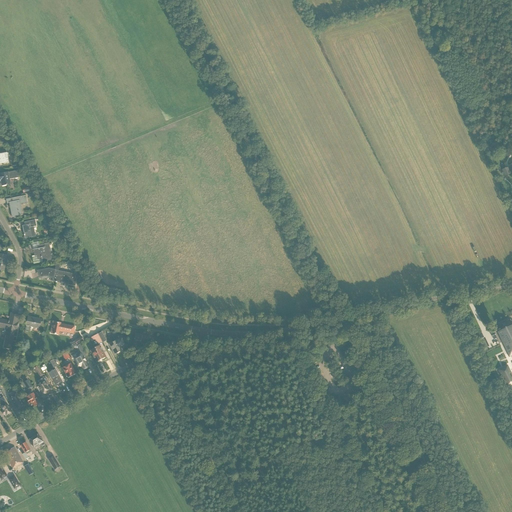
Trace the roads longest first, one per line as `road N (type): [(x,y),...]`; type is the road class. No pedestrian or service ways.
road 1 (track): [(338,319),(177,0)]
road 2 (unclassified): [(201,331),(286,329),(511,284)]
road 3 (unclassified): [(201,331),(193,350),(123,370),(0,444)]
road 4 (unclassified): [(15,293),(201,331)]
road 5 (track): [(381,404),(436,511)]
